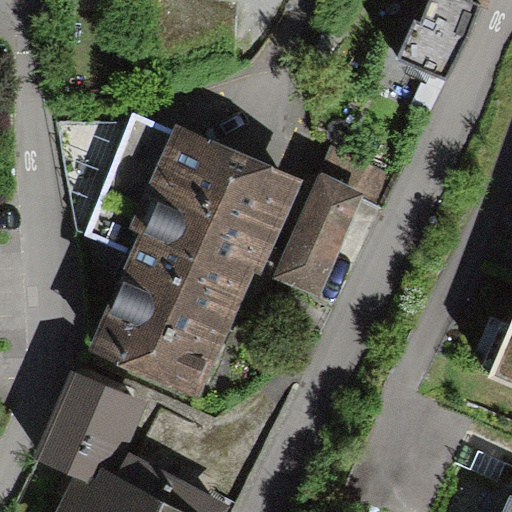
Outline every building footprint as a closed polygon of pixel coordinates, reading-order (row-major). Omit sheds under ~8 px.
[(40,0),(40,3),(144,7),(174,8),(174,0),(40,0)] [(246,7),(192,0),(174,0),(174,8),(144,7),(144,75),(235,73),(246,7)] [(491,0),(428,0),(427,5),(476,17),(487,19),(491,0)] [(451,91),(476,17),(427,5),(400,74),(451,91)] [(263,284),(304,184),(134,115),(83,240),(127,257),(82,366),(202,414),(257,281),(263,284)] [(334,150),(277,284),(318,302),(364,195),(380,201),(392,174),(334,150)] [(511,334),(489,390),(511,399),(511,334)] [(145,401),(79,371),(45,446),(82,462),(111,475),(145,401)] [(191,511),(111,475),(82,462),(59,511),(191,511)]
